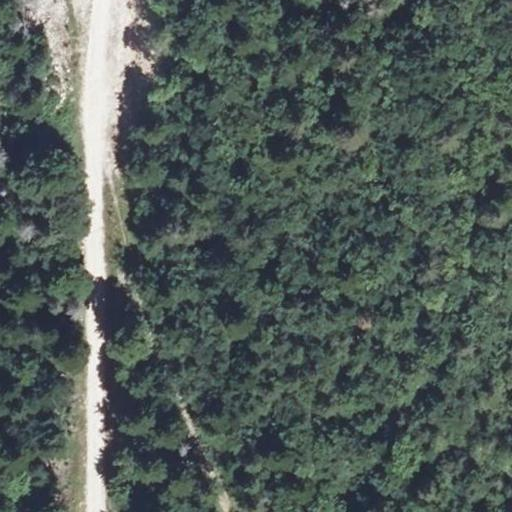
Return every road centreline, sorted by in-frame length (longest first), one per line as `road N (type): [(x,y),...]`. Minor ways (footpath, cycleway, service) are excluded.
road 1 (track): [(227,511),(132,294),(75,0)]
road 2 (track): [(95,511),(101,0)]
